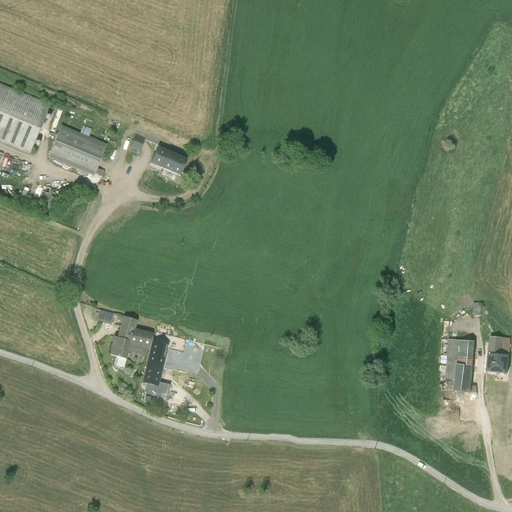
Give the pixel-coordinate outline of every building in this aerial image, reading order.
[(52,100),(0,78),(0,132),(34,146),(52,100)] [(111,140),(67,122),(55,151),(99,169),(111,140)] [(140,127),(135,140),(147,145),(152,133),(140,127)] [(164,142),(157,157),(186,169),(193,153),(164,142)] [(24,158),(0,146),(0,162),(19,170),(24,158)] [(476,292),(467,293),(467,305),(480,304),(480,296),(477,296),(476,292)] [(121,308),(105,304),(103,315),(119,318),(121,308)] [(136,346),(154,350),(159,327),(143,324),(143,322),(145,315),(130,311),(125,332),(121,331),(117,350),(134,354),(136,346)] [(178,330),(163,326),(150,377),(165,381),(175,342),(178,330)] [(505,328),(485,327),(482,362),(503,364),(505,345),(504,345),(505,328)] [(465,382),(470,331),(442,329),(439,370),(450,371),(449,381),(465,382)] [(178,330),(175,342),(190,346),(193,334),(178,330)] [(206,370),(183,363),(180,376),(203,382),(206,370)]
